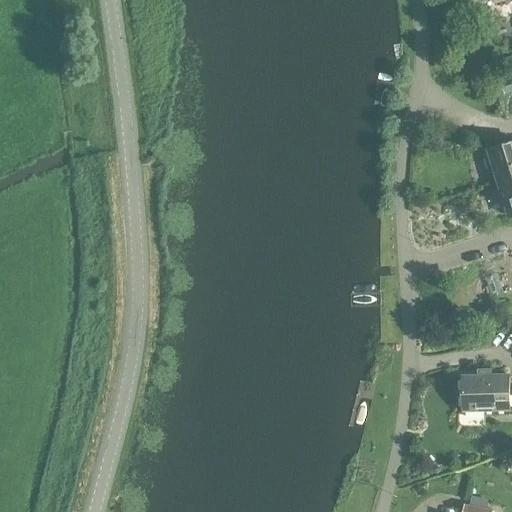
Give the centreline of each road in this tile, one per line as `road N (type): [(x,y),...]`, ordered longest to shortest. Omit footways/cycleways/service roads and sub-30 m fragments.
road 1 (tertiary): [(95,511),(119,426),(139,259),(110,0)]
road 2 (unclassified): [(383,511),(409,368),(403,200),(422,42),(415,0)]
